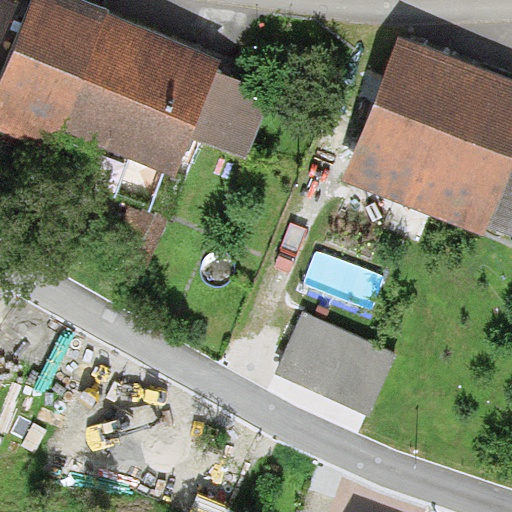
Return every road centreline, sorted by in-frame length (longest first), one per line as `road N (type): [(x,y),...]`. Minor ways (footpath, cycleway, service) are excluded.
road 1 (residential): [(0,268),(367,469),(480,511)]
road 2 (residential): [(350,0),(511,11)]
